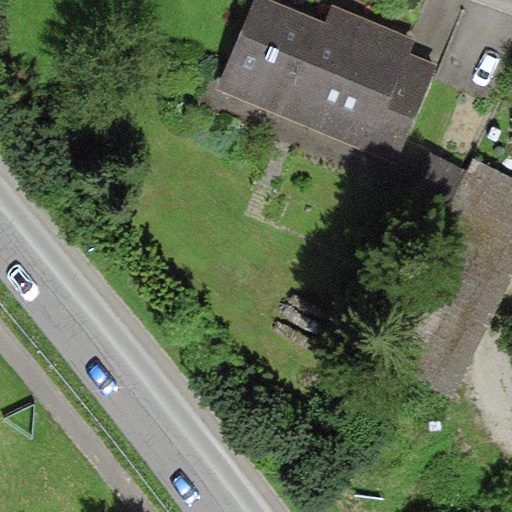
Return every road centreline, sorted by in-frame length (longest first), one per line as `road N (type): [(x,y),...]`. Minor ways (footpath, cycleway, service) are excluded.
road 1 (secondary): [(0,236),(219,511)]
road 2 (unknown): [(511,426),(469,383),(453,341),(465,262)]
